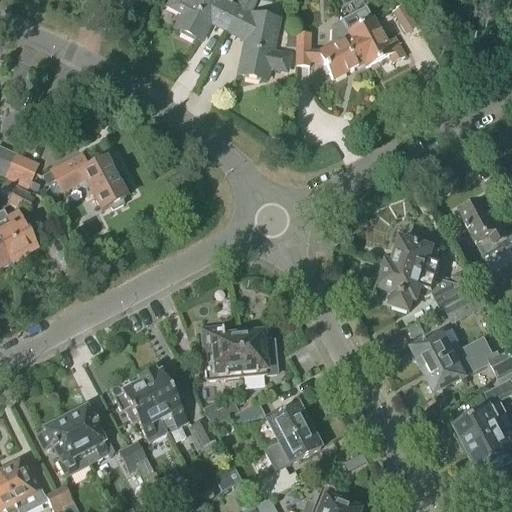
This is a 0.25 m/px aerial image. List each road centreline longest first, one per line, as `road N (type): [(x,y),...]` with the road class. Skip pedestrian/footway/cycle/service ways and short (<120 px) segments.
road 1 (residential): [(0,25),(86,59),(200,135),(270,224)]
road 2 (residential): [(422,511),(270,224)]
road 3 (residential): [(0,365),(270,224)]
road 4 (residential): [(270,224),(511,94)]
